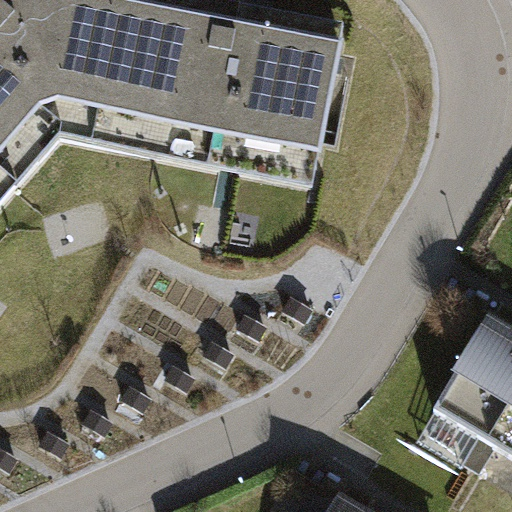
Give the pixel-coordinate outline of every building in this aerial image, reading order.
[(0,0),(0,132),(30,159),(31,158),(19,145),(45,116),(54,112),(62,111),(97,119),(94,135),(96,135),(122,0),(113,0),(113,6),(82,0),(0,0)] [(157,5),(129,0),(122,0),(96,135),(131,142),(134,125),(169,132),(166,149),(242,164),(246,147),(283,154),(280,171),(316,178),(343,42),(307,35),(305,43),(275,37),(276,29),(187,12),(185,20),(155,14),(157,5)] [(0,178),(8,185),(30,159),(0,132),(0,178)] [(292,301),(284,314),(308,327),(315,314),(292,301)] [(246,319),(239,332),(262,345),(270,332),(246,319)] [(479,448),(486,452),(511,408),(511,338),(489,324),(432,420),(438,424),(425,445),(466,470),(479,448)] [(213,346),(205,359),(229,372),(236,358),(213,346)] [(173,369),(166,382),(189,395),(197,382),(173,369)] [(130,391),(123,404),(146,417),(154,404),(130,391)] [(511,408),(486,452),(491,456),(479,477),(511,496),(511,408)] [(91,414),(84,427),(107,440),(115,427),(91,414)] [(49,436),(41,449),(65,462),(72,449),(49,436)] [(0,452),(0,469),(12,476),(19,463),(0,452)] [(350,511),(335,503),(329,511),(350,511)]
